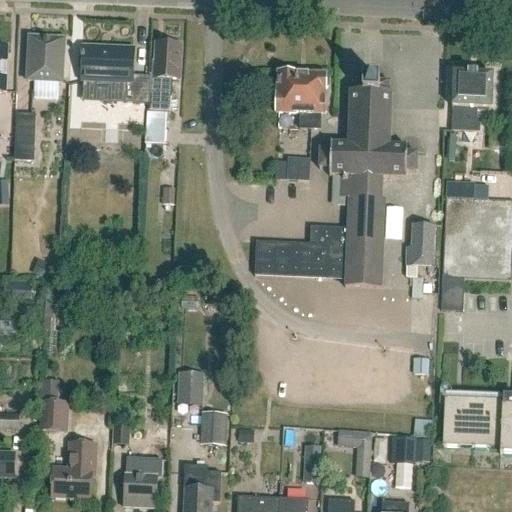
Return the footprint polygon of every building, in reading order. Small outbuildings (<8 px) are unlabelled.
[(62,85),(64,41),(29,39),(27,83),(62,85)] [(152,63),(151,79),(150,79),(149,99),(148,98),(147,106),(149,106),(148,113),(169,114),(170,100),(171,100),(172,82),(179,82),(181,47),(155,46),(154,63),(152,63)] [(83,49),(82,83),(83,83),(83,95),(124,97),(124,105),(147,106),(148,98),(149,99),(150,79),(149,79),(149,78),(132,77),(133,51),(83,49)] [(0,95),(6,96),(8,51),(0,50),(0,95)] [(326,94),(326,77),(297,76),(278,75),(277,96),(276,116),(301,116),(300,131),(321,132),(321,117),(324,117),(325,94),(326,94)] [(492,109),(493,77),(453,75),(451,109),(453,109),(452,133),(479,134),(480,120),(476,120),(477,108),(479,109),(479,110),(489,111),(489,109),(492,109)] [(256,246),(255,279),(346,282),(346,291),(383,292),(386,202),(382,202),(383,180),(407,181),(407,174),(417,175),(418,156),(407,155),(408,148),(389,148),(391,95),(388,95),(389,84),(379,83),(380,80),(363,79),(363,83),(353,83),(353,94),(350,94),(348,146),(331,145),(331,153),(321,152),(320,171),(330,172),(330,178),(341,179),(341,201),(349,201),(348,231),(312,230),(312,248),(256,246)] [(164,146),(166,115),(146,114),(145,145),(164,146)] [(34,164),(35,116),(16,115),(14,163),(34,164)] [(464,170),(466,140),(452,139),(450,169),(464,170)] [(309,185),(311,162),(288,160),(286,183),(309,185)] [(447,201),(488,203),(489,188),(472,187),(447,185),(446,201),(447,201)] [(174,207),(175,191),(163,190),(162,207),(174,207)] [(8,198),(0,198),(0,207),(9,207),(8,198)] [(511,271),(506,272),(509,216),(511,215),(511,203),(488,203),(447,201),(443,281),(511,284),(511,271)] [(406,269),(405,280),(416,280),(417,270),(427,270),(427,275),(433,275),(435,229),(413,228),(412,250),(408,250),(407,269),(406,269)] [(58,284),(63,272),(38,262),(33,275),(53,284),(57,286),(58,284)] [(442,314),(464,315),(465,282),(443,281),(442,314)] [(5,284),(4,299),(30,300),(31,285),(5,284)] [(58,357),(61,284),(58,284),(57,286),(53,284),(47,284),(44,356),(58,357)] [(204,376),(179,376),(178,407),(203,408),(204,376)] [(67,435),(69,405),(58,404),(59,383),(41,383),(40,405),(41,405),(40,434),(67,435)] [(511,410),(504,410),(504,405),(445,402),(443,450),(501,453),(501,458),(511,458),(511,410)] [(0,415),(0,431),(19,432),(19,416),(0,415)] [(225,448),(226,416),(201,415),(200,448),(225,448)] [(417,439),(432,440),(433,426),(418,425),(417,439)] [(129,455),(130,429),(113,428),(111,454),(129,455)] [(153,429),(152,450),(169,450),(170,430),(153,429)] [(240,433),(240,445),(250,446),(250,434),(240,433)] [(339,434),(338,448),(358,449),(358,456),(371,457),(371,442),(371,436),(339,434)] [(397,465),(412,466),(414,442),(398,442),(397,465)] [(417,442),(416,462),(430,463),(431,442),(417,442)] [(94,475),(95,448),(69,447),(68,472),(53,472),(52,500),(90,502),(91,474),(94,475)] [(305,449),(303,485),(318,486),(320,450),(305,449)] [(0,455),(0,479),(13,480),(14,457),(0,455)] [(161,480),(162,463),(126,461),(124,503),(156,505),(157,480),(161,480)] [(220,505),(221,475),(208,474),(208,469),(185,468),(184,492),(185,492),(184,511),(211,511),(212,505),(220,505)] [(278,511),(279,503),(238,501),(237,511),(278,511)] [(307,511),(308,502),(279,501),(279,503),(278,511),(307,511)] [(354,511),(355,505),(328,503),(327,511),(354,511)]
